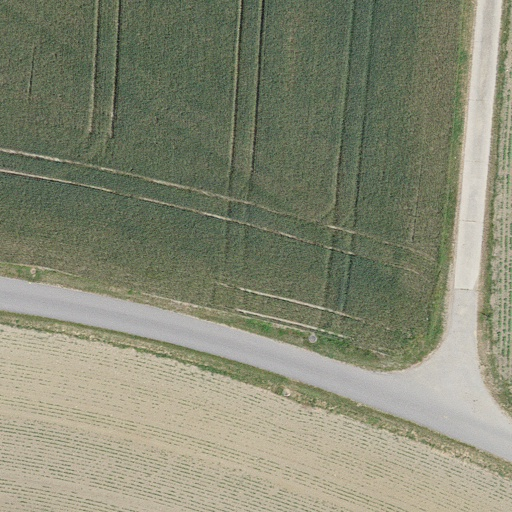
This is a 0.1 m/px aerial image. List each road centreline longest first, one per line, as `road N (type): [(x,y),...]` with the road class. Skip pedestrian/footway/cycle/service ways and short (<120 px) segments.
road 1 (unclassified): [(511,449),(117,317),(0,303)]
road 2 (track): [(491,0),(457,425)]
